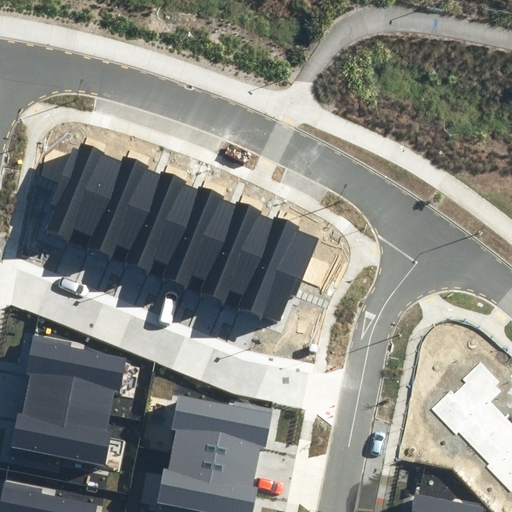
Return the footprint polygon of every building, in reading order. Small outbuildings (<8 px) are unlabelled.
[(74,229),(91,236),(121,161),(104,154),(105,152),(83,143),(79,151),(74,149),(50,205),(56,208),(46,233),(68,242),(74,229)] [(117,246),(129,250),(159,174),(147,169),(148,165),(123,155),(121,161),(91,236),(87,247),(113,257),(117,246)] [(154,261),(166,265),(197,189),(184,184),(186,180),(161,170),(159,174),(129,250),(124,262),(150,272),(154,261)] [(192,275),(205,281),(236,205),(223,199),(224,195),(199,185),(197,189),(166,265),(161,279),(186,289),(192,275)] [(230,290),(242,295),(272,220),(261,215),(262,211),(237,201),(236,205),(205,281),(200,294),(225,303),(230,290)] [(242,295),(236,308),(277,325),(290,294),(296,296),(319,239),(298,230),(299,226),(274,216),(272,220),(242,295)] [(71,348),(72,342),(33,334),(25,375),(30,376),(26,397),(110,414),(115,390),(120,391),(126,358),(71,348)] [(487,467),(511,492),(511,491),(511,424),(489,402),(501,391),(496,386),(500,382),(480,362),(462,380),(465,383),(455,393),(451,389),(430,410),(456,435),(459,432),(491,463),(487,467)] [(177,431),(173,452),(257,468),(261,447),(266,448),(274,407),(236,400),(235,406),(178,395),(172,430),(177,431)] [(9,454),(48,462),(49,456),(104,467),(111,435),(106,434),(110,414),(26,397),(23,415),(17,414),(9,454)] [(257,468),(173,452),(169,470),(164,469),(157,504),(197,511),(252,511),(258,488),(253,487),(257,468)] [(42,495),(43,489),(4,481),(0,501),(0,511),(95,511),(97,505),(42,495)] [(483,511),(484,509),(416,495),(411,511),(483,511)]
